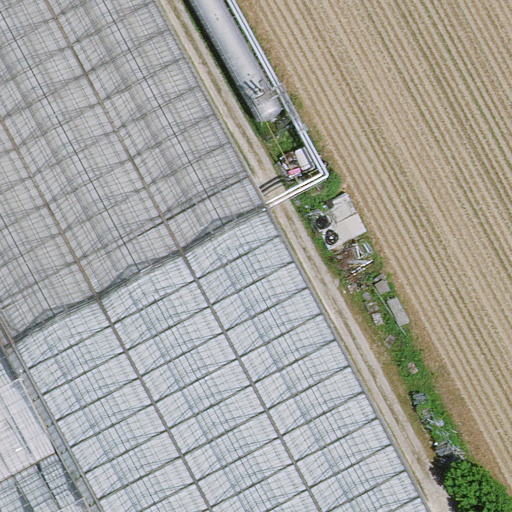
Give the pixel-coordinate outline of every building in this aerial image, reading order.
[(0,0),(0,119),(98,301),(182,256),(44,0),(0,0)] [(44,0),(182,256),(267,209),(154,0),(44,0)] [(0,325),(12,347),(98,301),(0,119),(0,325)] [(429,511),(267,209),(182,256),(319,511),(429,511)] [(319,511),(182,256),(98,301),(210,511),(319,511)] [(210,511),(98,301),(12,347),(100,511),(210,511)] [(100,511),(12,347),(0,325),(0,346),(57,453),(88,511),(100,511)] [(0,483),(57,453),(0,346),(0,483)] [(88,511),(57,453),(0,483),(0,511),(88,511)]
